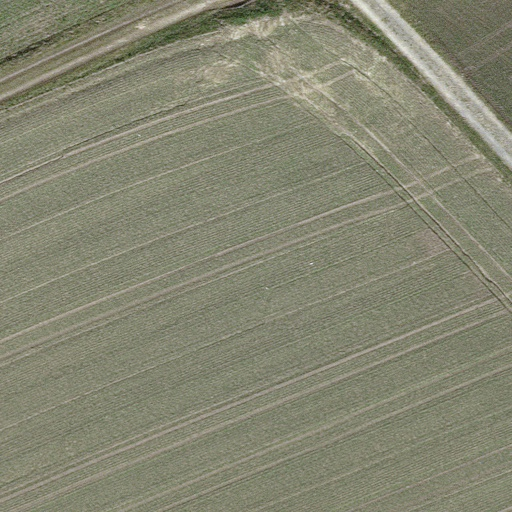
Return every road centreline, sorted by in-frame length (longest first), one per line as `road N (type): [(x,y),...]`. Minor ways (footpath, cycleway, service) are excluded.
road 1 (track): [(0,98),(220,0)]
road 2 (track): [(352,0),(511,169)]
